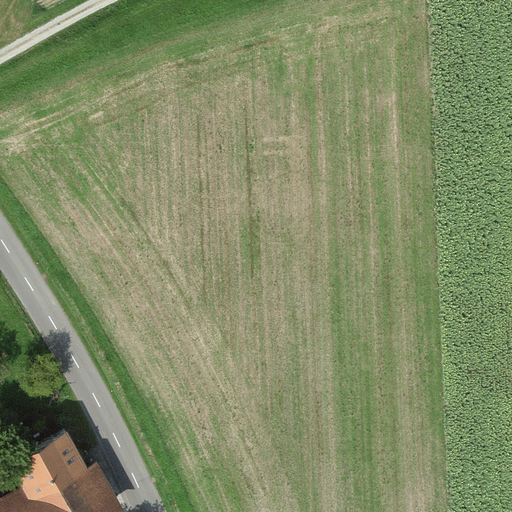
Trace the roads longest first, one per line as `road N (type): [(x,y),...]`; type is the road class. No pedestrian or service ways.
road 1 (tertiary): [(0,234),(152,511)]
road 2 (track): [(0,61),(111,0)]
